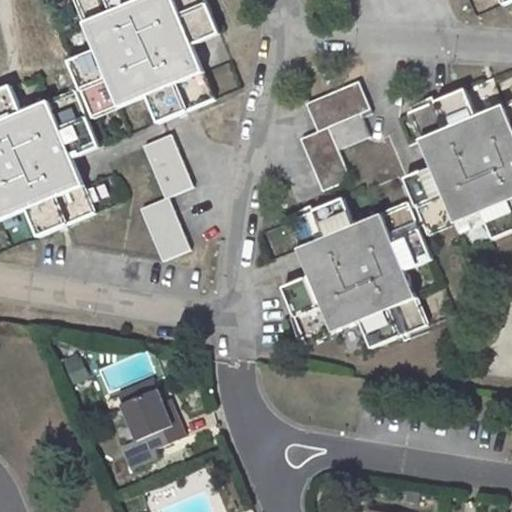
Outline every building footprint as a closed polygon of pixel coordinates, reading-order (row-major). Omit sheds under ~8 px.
[(194,45),(186,27),(213,15),(206,0),(142,0),(141,0),(77,0),(98,50),(72,62),(96,119),(149,96),(160,123),(217,99),(194,45)] [(213,15),(186,27),(194,45),(220,34),(213,15)] [(361,81),(308,103),(320,131),(302,139),(325,191),(352,178),(340,150),(372,137),(362,113),(372,109),(361,81)] [(13,87),(0,91),(0,222),(30,210),(42,237),(97,214),(75,159),(67,140),(94,129),(78,91),(23,113),(13,87)] [(467,90),(411,113),(442,187),(416,198),(431,235),(485,212),(496,239),(511,232),(511,102),(478,117),(467,90)] [(94,129),(67,140),(75,159),(101,147),(94,129)] [(192,250),(170,198),(195,187),(172,134),(145,146),(167,198),(142,208),(165,262),(192,250)] [(433,168),(408,178),(416,198),(442,187),(433,168)] [(320,296),(293,307),(309,345),(362,321),(374,349),(430,324),(408,271),(434,259),(410,203),(357,225),(345,198),(290,221),(312,276),(320,296)] [(312,276),(284,288),(293,307),(320,296),(312,276)] [(76,385),(92,377),(81,356),(66,363),(76,385)] [(160,390),(123,405),(139,442),(151,438),(156,450),(189,437),(174,404),(167,407),(160,390)] [(156,450),(151,438),(139,442),(126,448),(134,469),(159,458),(156,450)]
